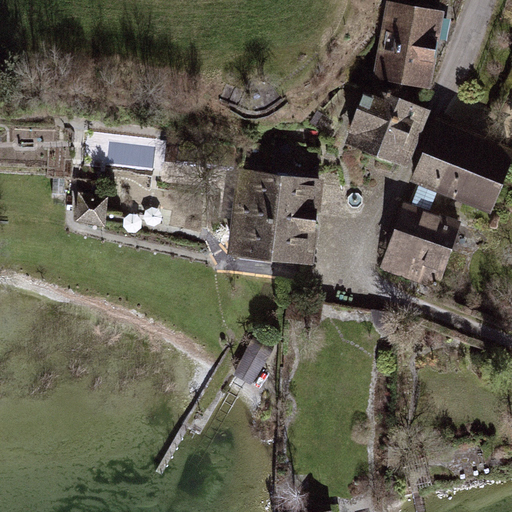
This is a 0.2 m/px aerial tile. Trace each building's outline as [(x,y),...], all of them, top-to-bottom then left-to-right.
[(442,13),(388,3),(374,77),(428,87),(442,13)] [(405,164),(427,105),(380,88),(378,94),(361,88),(347,126),(350,127),(344,141),(405,164)] [(511,154),(511,144),(436,114),(411,178),(490,210),(511,154)] [(322,182),(237,172),(227,255),(312,266),(322,182)] [(102,196),(76,191),(71,215),(98,220),(102,196)] [(462,220),(404,199),(380,268),(438,288),(462,220)] [(277,345),(257,335),(241,367),(261,377),(277,345)]
